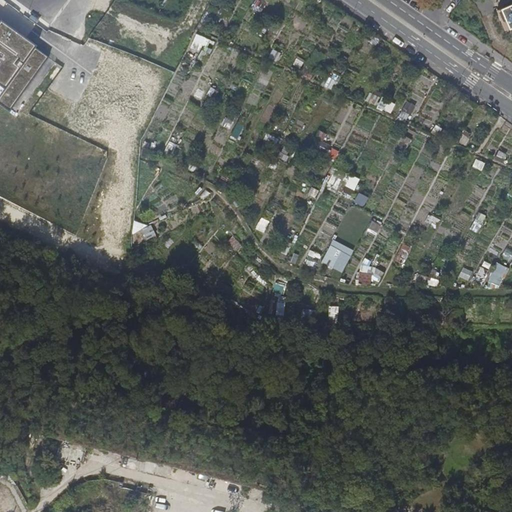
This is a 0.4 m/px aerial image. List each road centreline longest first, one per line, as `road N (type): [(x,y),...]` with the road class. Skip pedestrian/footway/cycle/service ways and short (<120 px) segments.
road 1 (secondary): [(348,0),(511,114)]
road 2 (residential): [(360,0),(511,105)]
road 3 (secondary): [(511,88),(387,0)]
